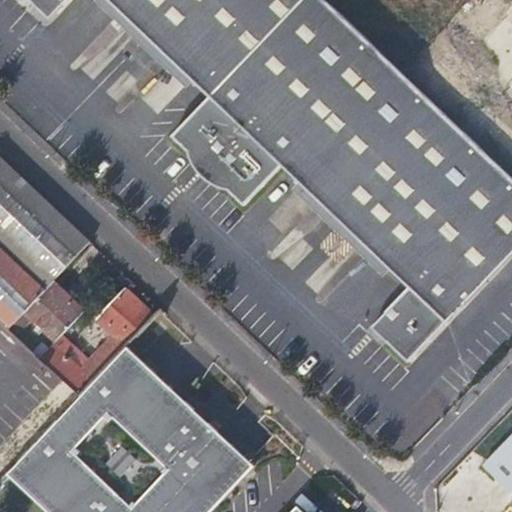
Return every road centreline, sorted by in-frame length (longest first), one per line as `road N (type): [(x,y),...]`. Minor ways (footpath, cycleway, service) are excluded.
road 1 (residential): [(0,128),(394,499)]
road 2 (residential): [(511,379),(394,499)]
